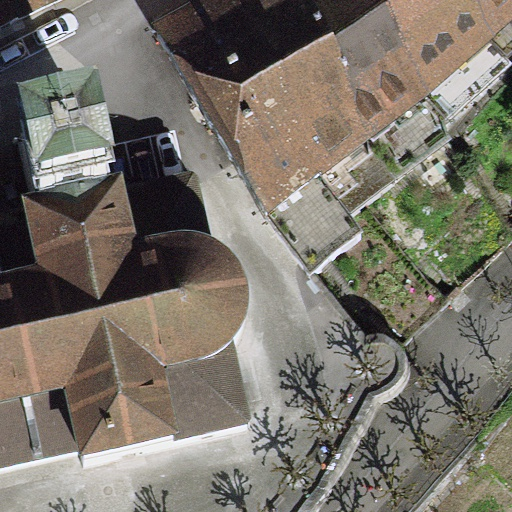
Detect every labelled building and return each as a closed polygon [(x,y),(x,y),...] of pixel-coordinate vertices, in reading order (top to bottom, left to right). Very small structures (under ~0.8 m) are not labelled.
[(0,0),(0,67),(72,32),(49,0),(0,0)] [(49,0),(72,32),(131,10),(124,0),(49,0)] [(124,0),(131,10),(151,0),(124,0)] [(227,0),(198,0),(144,23),(272,201),(341,170),(227,0)] [(311,0),(227,0),(341,170),(400,132),(311,0)] [(456,91),(391,0),(311,0),(400,132),(456,91)] [(503,58),(462,0),(391,0),(456,91),(503,58)] [(511,51),(511,0),(462,0),(503,58),(511,51)] [(0,225),(0,450),(194,402),(190,377),(232,365),(253,331),(249,295),(226,261),(185,244),(145,251),(131,197),(114,121),(28,140),(44,216),(0,225)]
